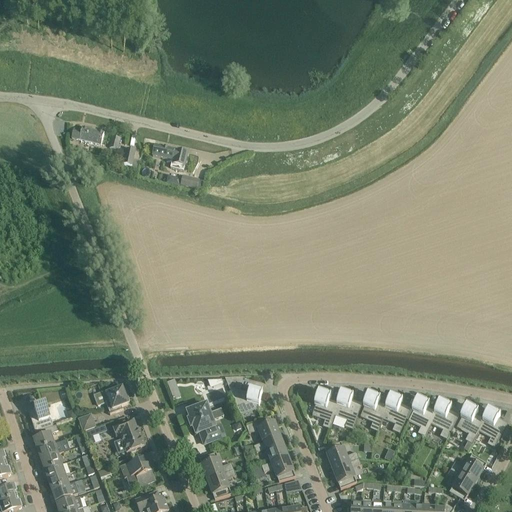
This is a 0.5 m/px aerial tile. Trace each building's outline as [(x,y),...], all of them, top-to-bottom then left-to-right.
[(101,147),(104,134),(82,128),(81,133),(74,131),(71,139),(101,147)] [(110,149),(119,150),(121,138),(112,136),(110,149)] [(175,151),(155,146),(153,157),(172,162),(171,169),(184,172),(188,154),(177,151),(177,152),(175,151)] [(135,152),(127,150),(124,166),(132,167),(135,152)] [(168,176),(166,185),(180,187),(181,179),(168,176)] [(199,181),(183,177),(181,187),(197,190),(199,181)] [(258,406),(259,407),(263,394),(253,391),(250,390),(250,395),(240,392),(244,378),(225,379),(238,411),(241,417),(257,410),(258,406)] [(110,415),(110,416),(123,411),(123,410),(122,408),(129,405),(123,389),(114,392),(113,390),(114,390),(113,390),(94,397),(98,407),(106,404),(110,415)] [(337,406),(337,404),(330,401),(331,397),(328,396),(319,393),(314,406),(316,406),(312,417),(325,421),(323,428),(330,431),(335,417),(339,406),(337,406)] [(353,431),(362,405),(352,402),(353,398),(351,397),(341,393),(337,404),(337,406),(339,406),(335,417),(347,422),(345,428),(353,431)] [(380,400),(378,399),(369,395),(363,407),(365,408),(360,418),(373,424),(370,430),(378,433),(383,420),(388,410),(386,409),(386,407),(379,404),(380,400)] [(411,410),(401,406),(403,402),(400,401),(391,397),(386,407),(386,409),(388,410),(383,420),(395,425),(392,432),(400,435),(402,431),(411,410)] [(50,404),(54,423),(69,419),(65,400),(50,404)] [(413,412),(409,422),(421,429),(418,435),(425,439),(431,426),(436,415),(434,414),(435,413),(428,409),(430,405),(418,400),(412,412),(413,412)] [(440,402),(435,413),(434,414),(436,415),(431,426),(443,431),(440,438),(447,441),(454,427),(459,417),(450,412),(452,408),(449,407),(440,402)] [(199,409),(188,413),(191,421),(189,422),(191,428),(192,429),(194,428),(196,436),(200,435),(205,446),(224,438),(220,427),(215,428),(213,422),(215,422),(214,419),(212,414),(210,415),(207,406),(206,406),(205,404),(198,407),(199,409)] [(29,413),(35,433),(53,428),(51,420),(46,406),(34,410),(35,411),(29,413)] [(484,420),(476,417),(478,413),(467,406),(461,418),(462,419),(457,429),(469,436),(465,442),(468,443),(464,451),(468,453),(479,433),(484,423),(483,422),(484,420)] [(508,425),(498,420),(500,417),(489,410),(484,420),(483,422),(484,423),(479,433),(491,439),(487,446),(494,450),(508,425)] [(83,433),(96,429),(91,415),(78,420),(83,433)] [(280,438),(275,424),(272,418),(246,428),(249,434),(260,433),(264,444),(280,438)] [(131,422),(113,429),(117,438),(120,437),(121,438),(120,440),(120,442),(121,443),(123,444),(126,453),(127,454),(130,453),(132,454),(135,452),(136,450),(141,448),(145,447),(143,443),(139,432),(135,421),(131,422)] [(38,452),(54,446),(50,435),(58,432),(56,427),(57,427),(56,426),(40,432),(41,433),(45,431),(47,437),(34,441),(38,452)] [(93,438),(99,436),(107,433),(105,427),(84,435),(88,445),(88,448),(96,445),(93,438)] [(79,448),(84,447),(88,445),(84,435),(76,438),(79,448)] [(254,448),(256,455),(266,451),(271,464),(288,458),(280,438),(264,444),(254,448)] [(60,444),(54,446),(38,452),(41,462),(58,456),(64,454),(60,444)] [(325,450),(333,471),(359,461),(357,454),(347,458),(341,444),(325,450)] [(241,448),(244,455),(255,451),(254,448),(254,447),(241,448)] [(384,461),(390,464),(394,454),(389,452),(384,461)] [(234,471),(231,465),(221,469),(216,455),(200,461),(207,481),(234,471)] [(58,456),(41,462),(45,472),(61,466),(58,456)] [(91,467),(88,457),(82,459),(85,469),(91,467)] [(476,484),(484,471),(487,466),(472,457),(464,469),(455,464),(452,470),(476,484)] [(271,464),(262,468),(264,475),(274,471),(279,484),(296,479),(288,458),(271,464)] [(333,471),(338,485),(341,491),(357,485),(352,471),(362,467),(359,461),(333,471)] [(138,484),(140,488),(149,484),(155,482),(154,479),(152,472),(153,472),(153,470),(151,464),(141,468),(138,462),(132,464),(133,464),(127,466),(126,466),(120,468),(125,480),(130,479),(133,486),(138,484)] [(0,479),(11,476),(7,465),(0,467),(0,479)] [(61,466),(45,472),(48,482),(65,476),(61,466)] [(265,477),(264,475),(262,468),(251,472),(254,481),(265,477)] [(109,469),(99,473),(101,479),(111,476),(109,469)] [(464,503),(476,484),(452,470),(448,476),(457,481),(449,494),(464,503)] [(232,497),(226,482),(236,478),(234,471),(207,481),(215,502),(232,497)] [(65,476),(48,482),(52,492),(69,486),(65,476)] [(99,489),(95,477),(90,479),(94,490),(99,489)] [(285,486),(286,495),(302,492),(298,482),(285,486)] [(69,486),(52,492),(56,503),(79,495),(75,484),(69,486)] [(0,492),(0,503),(18,498),(14,487),(0,492)] [(139,511),(145,511),(146,511),(168,511),(164,498),(160,500),(157,493),(135,501),(139,511)] [(18,498),(0,503),(0,511),(12,511),(21,509),(18,498)] [(58,511),(74,511),(83,509),(80,499),(57,506),(58,511)] [(363,506),(362,511),(372,511),(373,501),(363,501),(363,506)] [(373,501),(372,511),(382,511),(383,502),(373,501)] [(383,502),(382,511),(392,511),(393,502),(383,502)] [(393,502),(392,511),(403,511),(404,503),(393,502)] [(404,503),(403,511),(413,511),(414,509),(414,502),(404,502),(404,503)]
